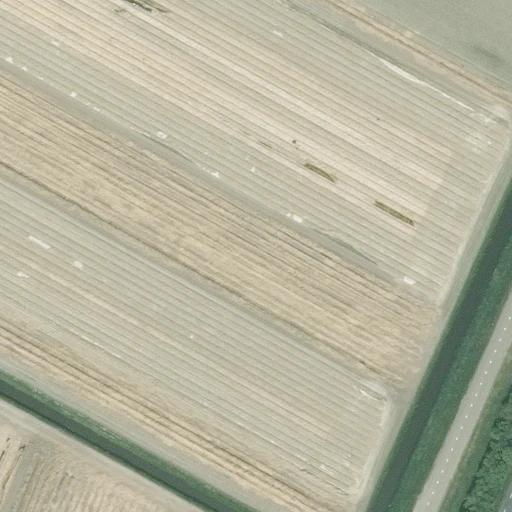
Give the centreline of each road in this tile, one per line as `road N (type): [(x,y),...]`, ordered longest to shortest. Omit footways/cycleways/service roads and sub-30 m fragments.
road 1 (unclassified): [(425,511),(511,314)]
road 2 (track): [(183,511),(0,409)]
